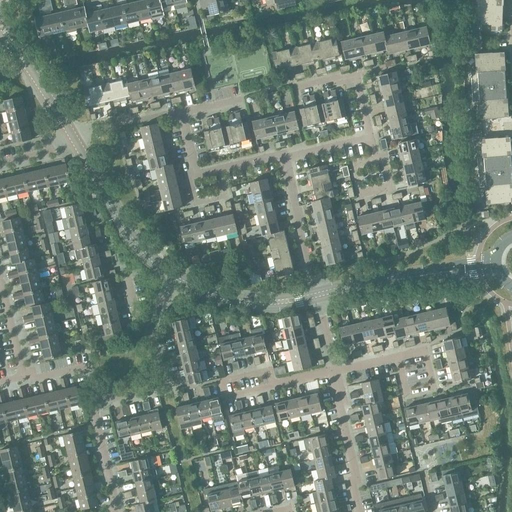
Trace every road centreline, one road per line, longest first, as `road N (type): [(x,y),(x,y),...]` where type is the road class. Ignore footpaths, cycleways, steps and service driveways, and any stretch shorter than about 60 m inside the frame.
road 1 (tertiary): [(174,278),(128,234),(79,148)]
road 2 (tertiary): [(318,294),(246,303),(174,278)]
road 3 (residential): [(361,511),(331,372)]
road 4 (residential): [(318,294),(284,160)]
road 5 (residential): [(98,405),(165,388),(150,329)]
road 6 (tertiary): [(70,133),(0,26)]
